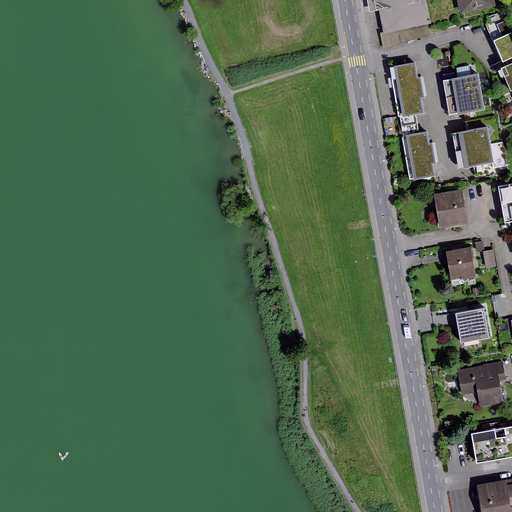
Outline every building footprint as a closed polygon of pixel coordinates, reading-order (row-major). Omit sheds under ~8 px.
[(371,0),(374,13),(383,12),(388,35),(384,36),(386,46),(430,37),(427,25),(432,24),(426,0),(371,0)] [(461,0),(466,18),(494,11),(491,0),(461,0)] [(511,36),(510,33),(491,42),(501,63),(511,57),(511,36)] [(417,65),(393,69),(395,84),(400,117),(424,113),(422,98),(427,98),(424,80),(420,80),(417,65)] [(511,67),(503,72),(511,92),(511,67)] [(479,72),(444,77),(446,95),(481,89),(479,72)] [(481,89),(446,95),(449,112),(484,107),(481,89)] [(486,128),(453,134),(456,150),(488,146),(486,128)] [(423,134),(399,138),(407,181),(429,177),(428,167),(432,166),(429,148),(425,149),(423,134)] [(488,146),(456,150),(458,166),(491,162),(488,146)] [(511,183),(497,186),(504,224),(511,222),(511,183)] [(466,190),(437,194),(442,227),(471,223),(466,190)] [(474,247),(448,252),(452,279),(479,274),(474,247)] [(495,247),(485,248),(487,265),(496,264),(495,247)] [(485,307),(456,311),(461,341),(489,336),(485,307)] [(504,361),(457,369),(461,394),(481,391),(484,406),(506,402),(502,381),(507,381),(504,361)] [(511,426),(475,433),(480,460),(511,455),(511,426)] [(480,488),(484,511),(508,511),(511,510),(511,487),(511,488),(510,482),(480,488)]
